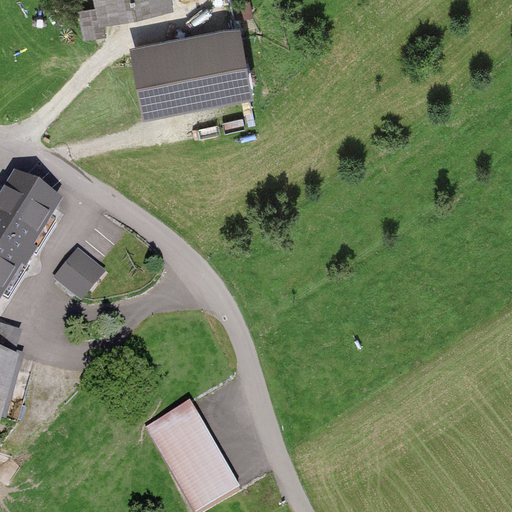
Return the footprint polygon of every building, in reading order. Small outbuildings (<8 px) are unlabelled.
[(92,0),(99,27),(172,10),(169,0),(92,0)] [(234,25),(126,49),(141,115),(249,91),(234,25)] [(0,311),(63,211),(15,181),(0,205),(0,311)] [(131,260),(83,222),(65,245),(112,283),(131,260)] [(0,397),(17,339),(0,333),(0,397)] [(188,511),(213,511),(239,497),(190,416),(147,441),(188,511)]
